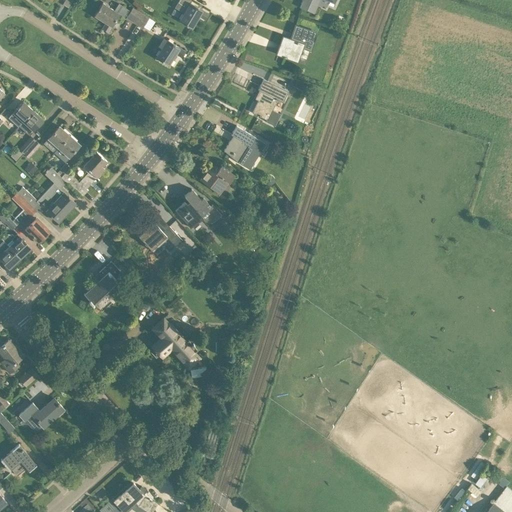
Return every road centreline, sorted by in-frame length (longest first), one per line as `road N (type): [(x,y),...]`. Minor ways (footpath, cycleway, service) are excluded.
road 1 (secondary): [(9,306),(155,152)]
road 2 (residential): [(183,115),(28,16),(0,12)]
road 3 (residential): [(0,51),(155,152)]
road 4 (residential): [(132,440),(9,306)]
road 5 (secondary): [(183,115),(256,0)]
